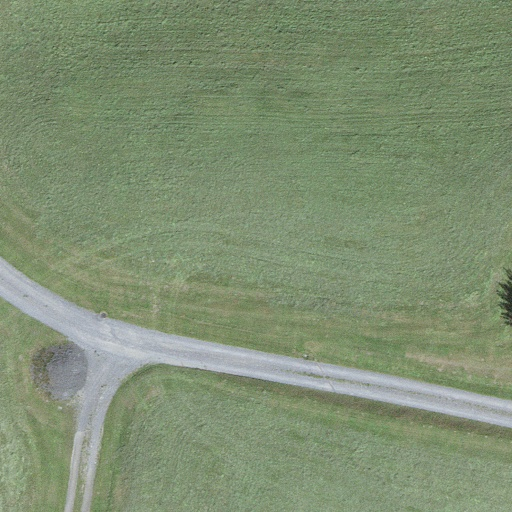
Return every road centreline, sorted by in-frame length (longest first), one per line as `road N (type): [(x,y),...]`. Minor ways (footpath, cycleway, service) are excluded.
road 1 (track): [(0,263),(66,315),(193,358),(511,412)]
road 2 (track): [(83,511),(102,402),(152,346)]
